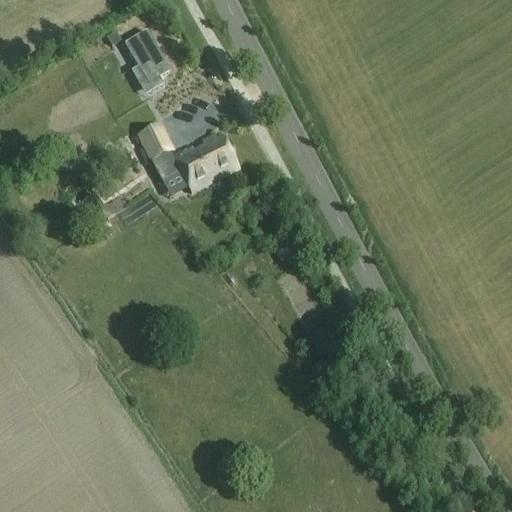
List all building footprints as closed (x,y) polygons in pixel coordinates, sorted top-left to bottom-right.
[(146,34),(124,48),(137,71),(148,88),(159,82),(170,75),(146,34)] [(115,35),(106,41),(112,50),(121,44),(115,35)] [(162,127),(136,139),(148,167),(174,156),(162,127)] [(188,195),(236,171),(222,142),(215,145),(212,138),(170,159),(188,195)] [(100,195),(80,206),(93,228),(113,216),(100,195)]
